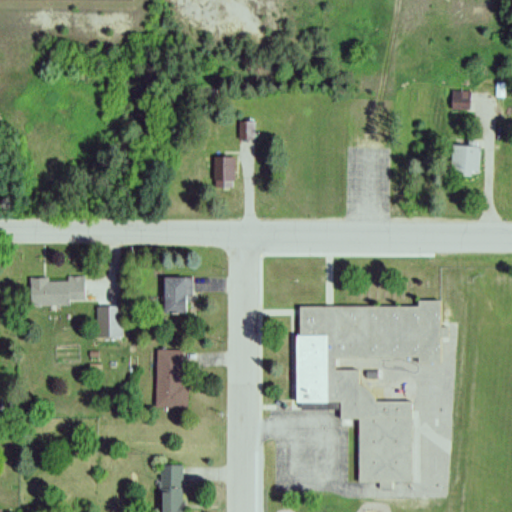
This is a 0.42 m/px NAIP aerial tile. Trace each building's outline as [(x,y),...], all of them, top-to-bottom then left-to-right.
[(471,92),(452,90),(450,107),(468,110),(471,92)] [(256,122),(239,122),(239,141),(256,141),(256,122)] [(478,146),(449,145),(449,176),(477,177),(478,146)] [(235,183),(235,158),(213,158),(213,183),(235,183)] [(163,278),(163,314),(191,314),(191,278),(163,278)] [(30,279),(30,305),(85,305),(85,279),(30,279)] [(296,306),(293,405),(338,406),(338,420),(357,421),(356,482),(410,483),(412,403),(373,402),(373,390),(368,390),(369,368),(383,369),(383,360),(439,361),(441,302),(416,301),(415,309),(296,306)] [(156,410),(187,410),(188,351),(157,351),(156,410)] [(182,511),(183,466),(160,466),(159,511),(182,511)]
